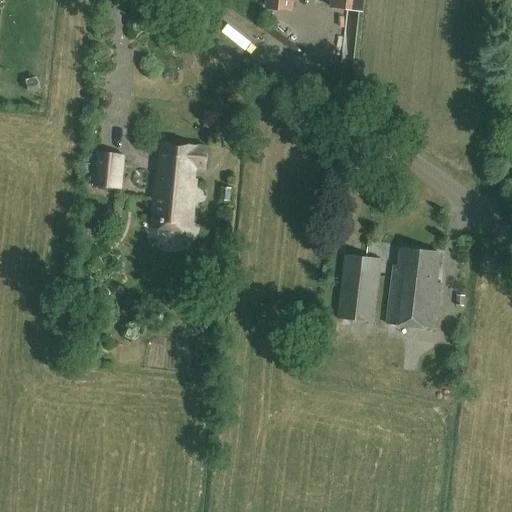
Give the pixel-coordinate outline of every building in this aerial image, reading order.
[(268,0),(267,8),(291,10),(292,0),(268,0)] [(330,0),(330,9),(363,12),(364,0),(330,0)] [(207,148),(163,144),(159,176),(157,176),(152,226),(192,231),(199,169),(205,170),(207,148)] [(122,190),(125,155),(96,152),(93,187),(122,190)] [(220,200),(230,201),(231,189),(221,188),(220,200)] [(394,266),(389,305),(387,323),(437,329),(442,284),(437,283),(440,254),(401,249),(399,266),(394,266)] [(374,323),(376,305),(382,259),(344,255),(337,318),(374,323)]
